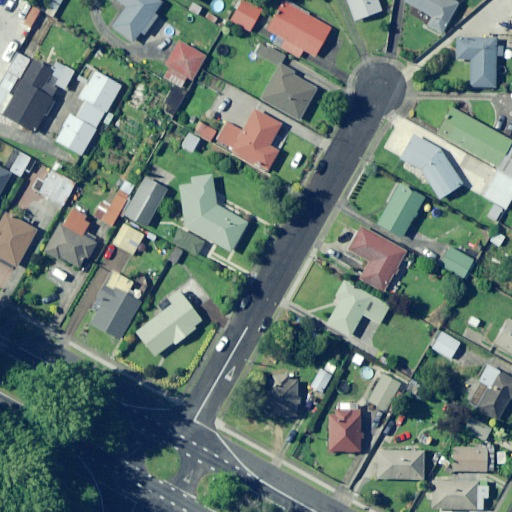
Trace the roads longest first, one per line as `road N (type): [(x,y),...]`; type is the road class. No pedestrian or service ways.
road 1 (residential): [(383,84),(174,443)]
road 2 (primary): [(0,346),(154,431)]
road 3 (primary): [(124,478),(0,408)]
